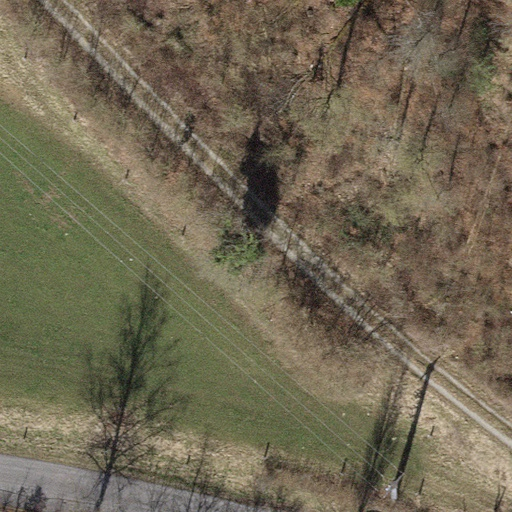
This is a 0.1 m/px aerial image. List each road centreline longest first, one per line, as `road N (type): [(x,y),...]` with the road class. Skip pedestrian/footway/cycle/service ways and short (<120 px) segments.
road 1 (track): [(511,428),(381,327),(64,0)]
road 2 (unclassified): [(0,483),(174,511)]
